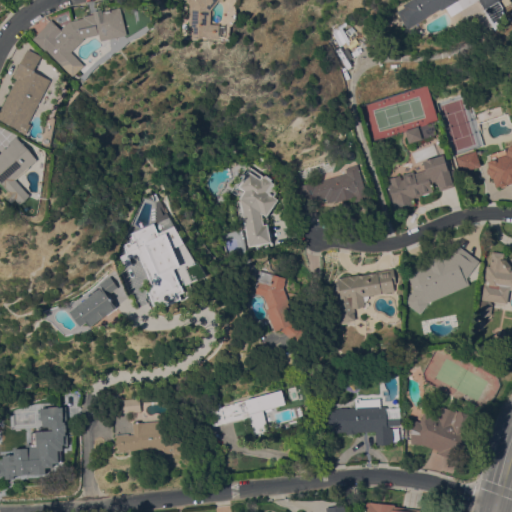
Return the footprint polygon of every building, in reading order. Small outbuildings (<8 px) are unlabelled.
[(212,23),(221,24),(221,25),(227,25),(226,36),(220,36),(220,38),(208,38),(208,36),(202,36),(202,37),(190,37),(192,2),(189,0),(224,0),(224,1),(223,0),(221,0),(213,10),(212,23)] [(408,28),(397,11),(405,6),(403,4),(409,0),(457,0),(442,9),(441,8),(408,28)] [(500,0),(485,9),(479,0),(500,0)] [(74,51),(87,64),(75,76),(50,49),(48,51),(35,38),(49,25),(49,24),(54,19),(64,29),(73,20),(86,17),(86,15),(97,13),(96,11),(105,9),(105,11),(123,6),(130,34),(104,40),(102,33),(101,33),(101,34),(86,37),(87,38),(74,51)] [(32,122),(35,124),(29,134),(24,131),(24,129),(0,117),(20,78),(17,76),(31,48),(45,55),(37,70),(54,79),(32,122)] [(405,130),(432,121),(436,134),(408,142),(405,130)] [(0,150),(3,153),(12,145),(11,144),(20,135),(23,138),(22,138),(40,159),(19,178),(33,194),(24,203),(10,188),(0,177),(0,150)] [(511,182),(506,184),(506,183),(505,184),(500,186),(499,185),(495,186),(492,177),(490,178),(489,174),(487,173),(486,170),(488,165),(486,161),(490,160),(488,154),(504,149),(505,153),(507,148),(509,144),(511,143),(511,182)] [(480,166),(475,168),(474,167),(459,172),(455,157),(475,150),(480,166)] [(413,171),(414,173),(425,169),(423,160),(443,154),(448,169),(449,170),(453,169),(456,179),(452,180),(454,186),(440,190),(438,183),(431,185),(433,191),(419,195),(419,196),(416,197),(412,198),(414,204),(395,210),(387,183),(390,183),(388,178),(399,175),(401,179),(403,178),(402,174),(413,171)] [(357,164),(363,185),(364,184),(367,197),(355,201),(354,196),(334,202),(333,200),(327,202),(325,197),(314,200),(314,197),(301,201),(297,187),(299,186),(299,184),(316,179),(317,181),(346,172),(345,167),(357,164)] [(263,224),(267,223),(271,242),(249,246),(245,227),(240,228),(236,202),(239,197),(230,190),(247,165),(263,176),(265,174),(271,178),(270,180),(274,183),(275,191),(273,195),(277,198),(266,215),(261,212),(263,224)] [(148,223),(153,222),(156,230),(168,227),(160,197),(148,200),(150,208),(144,210),(148,223)] [(186,291),(168,299),(166,293),(157,297),(147,275),(146,275),(142,266),(145,265),(139,252),(129,256),(123,244),(133,239),(130,231),(154,220),(186,291)] [(420,313),(404,302),(413,289),(405,269),(453,248),(456,244),(479,260),(466,277),(469,284),(428,302),(420,313)] [(511,289),(509,289),(507,302),(489,300),(492,303),(491,313),(486,316),(480,315),(477,310),(479,302),(482,299),(486,264),(490,265),(491,250),(504,252),(503,258),(505,258),(511,265),(510,268),(511,268),(511,289)] [(368,295),(368,296),(368,298),(367,299),(366,300),(364,301),(365,305),(354,307),(355,313),(354,314),(355,319),(349,320),(349,321),(341,323),(335,285),(338,284),(337,277),(358,273),(358,274),(375,271),(393,268),(396,283),(393,283),(394,290),(368,295)] [(254,292),(257,284),(255,283),(259,270),(280,276),(289,301),(288,302),(295,322),(309,336),(302,344),(299,342),(297,344),(280,328),(274,330),(270,318),(269,318),(267,314),(268,314),(266,308),(268,307),(263,295),(254,292)] [(81,326),(70,311),(76,306),(93,292),(92,291),(96,288),(97,289),(101,287),(99,284),(110,275),(118,286),(107,294),(116,306),(91,326),(87,321),(81,326)] [(254,433),(249,416),(242,418),(241,418),(219,424),(213,402),(219,400),(221,406),(281,389),(285,403),(262,409),(268,429),(254,433)] [(117,413),(116,400),(139,398),(140,411),(117,413)] [(357,431),(357,433),(346,433),(346,431),(328,432),(328,408),(339,408),(339,407),(346,407),(355,407),(355,398),(360,398),(380,398),(380,405),(385,405),(386,411),(400,411),(400,425),(389,425),(389,427),(392,427),(392,443),(376,444),(375,431),(357,431)] [(415,419),(419,421),(424,410),(439,416),(443,406),(455,411),(457,408),(476,417),(457,461),(438,452),(439,450),(412,439),(411,428),(415,419)] [(131,450),(131,451),(124,452),(124,451),(123,451),(123,452),(117,453),(116,450),(117,450),(116,436),(115,436),(115,434),(128,433),(128,434),(133,434),(133,428),(132,428),(132,424),(132,422),(142,421),(142,422),(187,419),(189,451),(173,452),(164,453),(164,448),(131,450)] [(59,427),(57,443),(53,442),(53,447),(56,447),(55,454),(52,454),(52,460),(44,460),(46,466),(22,474),(21,471),(8,474),(7,470),(6,470),(2,458),(3,457),(0,447),(0,430),(5,429),(6,434),(9,433),(15,453),(40,445),(40,441),(39,441),(41,425),(59,427)] [(364,511),(366,501),(395,504),(394,506),(420,509),(419,511),(364,511)] [(326,511),(325,505),(344,503),(344,511),(326,511)]
